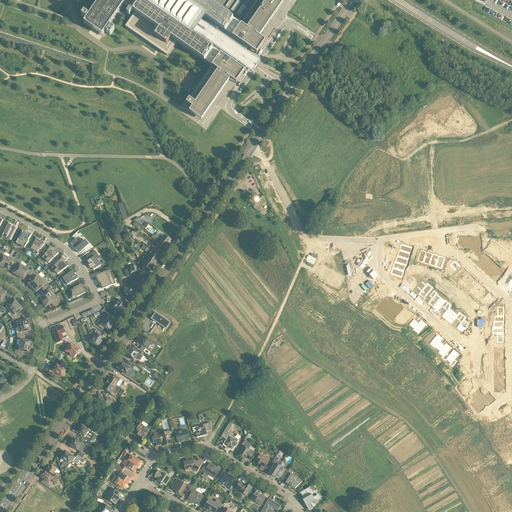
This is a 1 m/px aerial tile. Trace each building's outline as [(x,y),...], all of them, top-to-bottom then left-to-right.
[(0,0),(0,31),(0,32),(44,46),(79,58),(93,63),(109,52),(99,40),(93,34),(90,31),(89,29),(90,28),(91,29),(94,31),(102,36),(105,33),(105,32),(109,26),(112,22),(114,19),(124,5),(130,10),(132,11),(134,13),(135,13),(127,25),(157,46),(162,50),(168,54),(169,54),(177,42),(178,43),(180,45),(210,65),(212,67),(186,104),(192,108),(189,112),(201,121),(230,79),(235,83),(236,84),(237,83),(240,78),(241,77),(244,72),(245,71),(244,70),(236,65),(238,62),(240,58),(241,59),(242,59),(243,59),(243,58),(244,58),(244,57),(244,56),(244,55),(243,55),(243,54),(246,50),(248,48),(256,53),(257,54),(257,53),(261,48),(261,47),(265,42),(265,41),(264,41),(259,37),(285,0),(258,0),(241,25),(209,2),(206,0),(100,0),(95,7),(94,9),(94,10),(87,19),(84,24),(78,22),(74,20),(68,18),(65,17),(60,15),(40,9),(38,8),(20,2),(19,2),(18,1),(17,1),(16,1),(15,0),(0,0)] [(237,0),(231,10),(240,16),(247,6),(242,2),(242,3),(238,0),(237,0)] [(240,58),(238,62),(252,72),(260,60),(246,50),(243,54),(243,55),(244,55),(244,56),(244,57),(244,58),(243,58),(243,59),(242,59),(241,59),(240,58)] [(259,211),(262,213),(268,205),(265,202),(262,197),(260,200),(252,194),(247,200),(247,199),(246,199),(246,200),(245,200),(245,201),(245,202),(246,202),(247,202),(248,202),(254,206),(253,207),(254,208),(259,211)] [(133,221),(135,222),(140,226),(145,230),(147,227),(143,224),(144,222),(139,218),(133,221)] [(13,225),(9,223),(2,236),(6,239),(6,238),(8,239),(11,241),(17,228),(14,226),(13,226),(13,225)] [(18,239),(16,244),(17,244),(17,245),(23,248),(23,247),(25,248),(27,244),(29,241),(28,241),(32,235),(26,232),(26,233),(23,231),(20,236),(20,235),(18,239)] [(157,233),(155,236),(161,240),(168,245),(172,240),(164,235),(163,237),(157,233)] [(163,252),(168,245),(161,240),(155,236),(153,235),(151,238),(159,243),(156,247),(163,252)] [(78,242),(76,239),(71,245),(79,254),(86,248),(83,246),(87,241),(83,237),(78,242)] [(459,241),(459,246),(460,246),(460,247),(471,248),(472,242),(474,243),(474,238),(469,237),(469,238),(465,238),(465,240),(461,240),(460,240),(460,242),(459,241)] [(43,241),(37,238),(31,249),(34,251),(33,253),(37,255),(40,249),(40,250),(45,244),(42,242),(43,241)] [(160,257),(161,255),(162,256),(163,253),(163,252),(156,247),(152,243),(149,247),(145,243),(143,246),(152,252),(160,257)] [(401,244),(399,251),(410,254),(412,248),(401,244)] [(144,252),(150,255),(149,257),(156,262),(157,263),(159,260),(158,260),(160,257),(152,252),(143,246),(141,248),(145,251),(144,252)] [(54,250),(50,247),(42,258),(49,263),(58,254),(56,251),(55,252),(54,251),(54,250)] [(420,250),(417,261),(423,263),(426,252),(420,250)] [(0,257),(2,258),(0,262),(0,266),(3,268),(9,258),(4,256),(5,253),(2,251),(0,255),(0,257)] [(101,266),(97,260),(100,258),(95,251),(87,257),(89,260),(87,261),(89,264),(90,265),(88,266),(89,267),(90,268),(91,267),(93,271),(101,266)] [(399,251),(397,257),(408,260),(410,254),(399,251)] [(426,252),(423,263),(429,265),(432,254),(426,252)] [(478,253),(472,260),(476,264),(477,263),(483,257),(478,253)] [(432,254),(429,265),(435,267),(438,256),(432,254)] [(3,268),(8,271),(12,264),(15,265),(14,266),(14,267),(18,260),(15,258),(10,256),(9,258),(3,268)] [(438,256),(435,267),(441,269),(445,258),(438,256)] [(155,264),(156,262),(149,257),(148,257),(146,260),(143,258),(142,260),(143,261),(143,262),(144,263),(150,267),(152,268),(153,266),(154,266),(155,265),(155,264)] [(397,257),(395,263),(405,266),(406,266),(408,260),(397,257)] [(483,257),(477,263),(480,267),(487,260),(483,257)] [(57,275),(68,266),(69,265),(65,261),(62,258),(52,269),(57,275)] [(18,267),(14,274),(19,277),(25,267),(20,265),(22,262),(18,260),(14,267),(15,267),(15,265),(18,267)] [(487,260),(480,267),(484,270),(490,263),(487,260)] [(130,275),(132,280),(133,283),(136,284),(139,287),(143,282),(137,277),(136,273),(138,272),(136,268),(134,264),(133,264),(131,261),(126,263),(127,267),(128,269),(130,275)] [(454,261),(450,266),(456,272),(461,267),(454,261)] [(144,263),(143,262),(141,264),(143,265),(142,267),(142,270),(145,271),(148,274),(149,274),(150,273),(150,272),(152,268),(150,267),(144,263)] [(394,262),(392,268),(403,272),(405,266),(395,263),(394,262)] [(490,263),(484,270),(488,274),(494,267),(490,263)] [(23,280),(28,273),(31,276),(30,277),(35,271),(32,269),(31,271),(25,267),(19,277),(23,280)] [(456,272),(454,274),(459,278),(465,271),(461,267),(456,272)] [(494,267),(488,274),(492,277),(498,270),(494,267)] [(392,268),(390,275),(401,278),(403,272),(392,268)] [(492,277),(491,277),(496,282),(502,274),(498,270),(492,277)] [(34,278),(28,284),(32,288),(42,279),(42,278),(37,274),(38,273),(35,271),(30,277),(31,276),(34,278)] [(68,275),(63,278),(68,285),(73,282),(78,279),(76,275),(75,275),(75,274),(73,271),(68,274),(68,275)] [(105,272),(95,276),(98,283),(99,283),(102,289),(111,285),(105,272)] [(468,274),(461,281),(466,285),(472,278),(468,274)] [(42,287),(44,290),(43,291),(49,286),(46,281),(43,278),(42,278),(42,279),(32,288),(36,292),(42,287)] [(472,278),(466,285),(470,288),(476,282),(472,278)] [(131,291),(136,284),(133,283),(132,280),(127,281),(124,284),(125,285),(122,289),(121,288),(119,291),(130,299),(135,293),(131,291)] [(421,282),(417,287),(421,291),(418,294),(423,298),(431,290),(421,282)] [(476,282),(470,288),(473,292),(480,285),(476,282)] [(71,289),(75,298),(86,293),(82,284),(71,289)] [(480,285),(473,292),(477,295),(483,289),(480,285)] [(47,293),(40,297),(43,302),(53,296),(52,296),(49,291),(51,289),(49,286),(43,291),(45,290),(47,293)] [(483,289),(477,295),(481,299),(487,292),(483,289)] [(381,291),(374,300),(379,304),(377,306),(380,308),(384,303),(381,301),(386,295),(381,291)] [(432,298),(428,303),(433,307),(439,300),(434,296),(436,293),(434,291),(430,296),(432,298)] [(487,292),(481,299),(485,302),(491,296),(487,292)] [(57,300),(55,295),(52,296),(53,296),(43,302),(46,307),(53,303),(54,305),(53,306),(53,307),(60,303),(58,300),(57,300)] [(491,296),(485,302),(489,306),(495,299),(491,295),(491,296)] [(126,305),(117,299),(114,303),(123,310),(126,305)] [(384,303),(380,308),(382,310),(384,308),(389,312),(396,303),(391,299),(386,305),(384,303)] [(6,303),(7,302),(2,308),(4,310),(5,311),(8,310),(10,312),(19,304),(15,300),(9,305),(6,303)] [(439,300),(433,307),(437,311),(441,306),(444,308),(448,303),(445,301),(443,303),(439,300)] [(123,310),(114,303),(111,308),(120,314),(123,310)] [(396,303),(389,312),(394,317),(392,318),(395,321),(399,316),(396,314),(401,308),(396,303)] [(447,310),(441,316),(446,320),(452,313),(448,309),(451,305),(448,303),(444,308),(447,310)] [(13,321),(20,317),(18,317),(17,314),(16,314),(23,309),(19,304),(10,312),(12,314),(10,317),(11,318),(13,321)] [(399,316),(395,321),(398,323),(401,319),(406,323),(414,314),(409,310),(402,318),(399,316)] [(115,322),(111,319),(113,317),(107,313),(103,320),(112,326),(115,322)] [(156,313),(151,319),(166,329),(168,326),(167,326),(169,322),(156,313)] [(452,313),(446,320),(451,324),(456,318),(458,320),(462,315),(460,313),(457,317),(452,313)] [(461,322),(456,328),(461,332),(465,329),(468,326),(467,326),(468,325),(463,321),(465,317),(462,315),(458,320),(461,322)] [(20,321),(18,318),(20,317),(13,321),(14,323),(17,323),(19,328),(30,325),(28,319),(20,321)] [(414,319),(409,325),(418,333),(426,324),(421,320),(418,323),(414,319)] [(112,326),(103,320),(98,326),(104,330),(105,328),(109,331),(112,326)] [(17,337),(25,336),(23,336),(23,333),(23,332),(31,330),(30,325),(19,328),(20,333),(17,334),(17,337)] [(61,334),(65,333),(62,326),(53,330),(57,343),(64,341),(61,334)] [(104,338),(100,336),(101,333),(96,330),(92,336),(101,343),(104,338)] [(140,334),(135,341),(150,350),(154,344),(140,334)] [(437,334),(430,343),(435,347),(439,351),(444,345),(440,342),(442,339),(437,334)] [(24,340),(23,337),(25,337),(25,336),(17,337),(17,340),(20,340),(19,345),(31,347),(32,342),(24,340)] [(101,343),(92,336),(89,341),(98,347),(101,343)] [(66,343),(67,344),(66,346),(68,347),(65,351),(75,358),(78,354),(79,354),(81,351),(68,342),(67,341),(66,343)] [(444,345),(439,351),(444,355),(442,358),(445,360),(447,357),(449,355),(446,353),(451,348),(446,343),(444,345)] [(30,353),(31,347),(19,345),(19,349),(16,349),(15,350),(15,354),(21,357),(22,352),(30,353)] [(136,358),(140,360),(143,356),(141,355),(143,352),(135,346),(133,350),(130,348),(128,351),(126,355),(134,361),(136,358)] [(449,355),(447,357),(452,362),(450,365),(452,367),(457,362),(454,360),(459,354),(453,350),(449,355)] [(127,374),(134,364),(130,361),(126,366),(121,362),(118,368),(127,374)] [(49,367),(44,364),(41,369),(46,372),(49,367)] [(66,371),(57,365),(54,368),(51,366),(50,369),(62,377),(66,371)] [(0,384),(1,384),(3,387),(8,384),(3,375),(0,376),(0,384)] [(114,375),(112,378),(111,377),(107,383),(116,389),(117,393),(121,396),(125,391),(116,385),(119,382),(118,382),(120,379),(114,375)] [(103,389),(111,394),(115,397),(117,393),(116,389),(107,383),(103,389)] [(482,396),(483,397),(488,405),(494,401),(488,393),(487,391),(481,395),(478,391),(476,393),(479,398),(482,396)] [(471,403),(472,405),(478,413),(483,409),(477,401),(479,398),(476,393),(473,395),(476,399),(471,403)] [(100,396),(97,400),(110,410),(115,403),(104,396),(103,398),(100,396)] [(509,406),(501,410),(503,415),(508,413),(511,411),(509,406)] [(508,413),(503,415),(505,419),(510,417),(511,416),(511,411),(508,413)] [(490,415),(485,419),(490,427),(495,424),(490,415)] [(143,420),(140,418),(134,426),(137,428),(135,431),(138,433),(137,435),(143,439),(150,430),(149,430),(151,428),(148,426),(146,428),(140,424),(143,420)] [(79,429),(77,433),(80,435),(80,436),(83,438),(81,440),(87,444),(88,445),(95,435),(88,430),(89,430),(88,429),(89,428),(87,426),(82,423),(78,429),(79,429)] [(198,427),(192,428),(194,435),(196,435),(197,438),(203,436),(203,437),(203,436),(207,435),(206,432),(212,431),(210,423),(203,425),(203,427),(199,429),(198,427)] [(231,434),(228,433),(232,426),(229,424),(221,437),(226,440),(223,445),(229,449),(232,451),(235,447),(236,447),(238,444),(237,443),(238,440),(235,437),(234,438),(230,436),(231,434)] [(503,429),(501,429),(503,432),(507,430),(510,435),(511,434),(511,427),(508,429),(507,427),(503,429)] [(187,430),(175,433),(178,443),(189,440),(187,430)] [(172,444),(169,433),(154,436),(157,446),(163,444),(163,446),(172,444)] [(76,449),(80,452),(81,452),(84,448),(88,451),(90,447),(86,444),(86,445),(78,440),(78,441),(74,438),(68,446),(72,448),(73,447),(76,449)] [(249,460),(254,452),(249,449),(251,445),(249,444),(250,444),(245,441),(245,442),(244,441),(240,447),(242,448),(238,455),(245,460),(246,458),(249,460)] [(61,458),(65,460),(62,464),(62,465),(65,466),(66,467),(67,468),(70,464),(72,461),(78,465),(80,462),(84,465),(86,461),(82,459),(78,456),(76,459),(65,451),(61,458)] [(127,459),(126,459),(123,464),(118,461),(115,465),(123,470),(125,466),(135,472),(138,467),(139,467),(141,463),(141,462),(129,455),(127,459)] [(263,471),(269,461),(260,455),(256,461),(259,463),(257,466),(259,468),(263,471)] [(184,467),(185,471),(192,469),(197,472),(204,462),(199,459),(197,462),(194,460),(183,463),(184,467)] [(209,475),(214,479),(219,470),(214,467),(215,466),(210,463),(207,467),(205,465),(201,471),(204,473),(205,472),(209,474),(209,475)] [(281,477),(285,470),(275,464),(269,474),(275,478),(277,475),(281,477)] [(60,475),(58,474),(60,472),(56,470),(50,465),(46,470),(47,471),(51,474),(54,476),(58,479),(60,475)] [(118,472),(112,482),(124,489),(130,479),(121,473),(123,470),(115,465),(113,468),(118,472)] [(295,488),(302,482),(296,479),(297,478),(291,474),(292,472),(289,470),(282,480),(286,483),(285,483),(287,484),(288,484),(289,485),(289,486),(291,487),(292,486),(295,488)] [(162,484),(165,486),(170,478),(162,473),(158,471),(155,476),(159,478),(157,481),(160,482),(160,483),(160,484),(161,485),(162,485),(162,484)] [(44,479),(41,483),(46,486),(50,480),(54,483),(55,482),(56,483),(58,481),(53,478),(50,475),(46,473),(45,472),(41,478),(44,479)] [(220,480),(224,482),(222,485),(225,487),(224,488),(229,491),(232,486),(231,486),(235,479),(225,473),(220,480)] [(183,497),(187,490),(189,486),(185,484),(184,484),(182,483),(180,483),(176,481),(171,489),(179,493),(178,495),(183,497)] [(239,482),(235,489),(246,496),(252,487),(245,484),(244,485),(239,482)] [(321,502),(318,496),(314,499),(311,494),(313,493),(309,486),(309,487),(310,487),(299,494),(300,494),(300,493),(304,500),(303,500),(304,502),(308,508),(307,509),(308,508),(309,510),(317,506),(317,505),(322,501),(321,502)] [(36,511),(45,500),(47,501),(51,495),(38,487),(36,490),(34,488),(32,491),(34,493),(32,495),(30,494),(28,497),(30,498),(29,501),(27,499),(24,502),(26,504),(25,506),(23,505),(21,508),(23,509),(21,511),(19,510),(17,511),(36,511)] [(111,493),(107,499),(115,505),(119,498),(117,496),(119,493),(112,488),(109,492),(111,493)] [(256,490),(251,500),(261,506),(265,498),(263,496),(264,495),(256,490)] [(195,494),(192,492),(187,500),(193,504),(194,503),(195,502),(199,504),(204,496),(197,492),(195,494)] [(273,511),(274,509),(278,511),(281,506),(269,499),(266,504),(261,511),(273,511)] [(215,511),(219,506),(214,503),(209,500),(203,509),(208,511),(209,510),(212,511),(215,511)]
